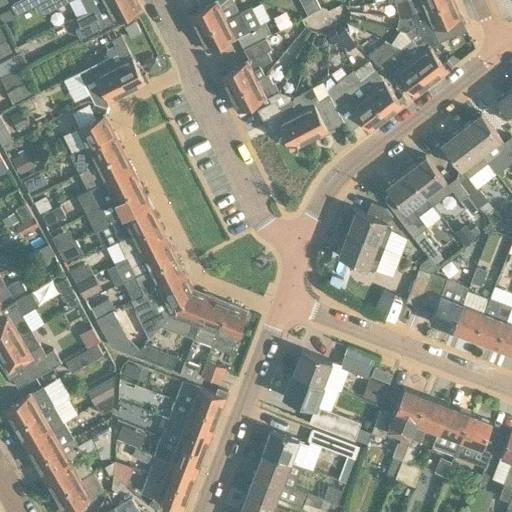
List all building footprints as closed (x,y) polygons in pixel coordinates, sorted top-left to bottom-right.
[(38,4),(46,0),(19,0),(10,5),(12,8),(0,13),(0,15),(3,22),(38,4)] [(46,0),(38,4),(43,15),(69,2),(72,0),(46,0)] [(77,18),(88,13),(114,0),(72,0),(69,2),(77,18)] [(136,0),(114,0),(88,13),(92,22),(75,31),(79,40),(141,9),(136,0)] [(199,33),(230,17),(240,12),(233,0),(216,0),(189,14),(199,33)] [(299,0),(308,15),(319,9),(314,0),(299,0)] [(417,14),(448,0),(394,0),(396,3),(407,7),(410,6),(413,13),(417,14)] [(418,34),(421,33),(461,16),(453,0),(448,0),(417,14),(413,13),(413,14),(411,15),(415,25),(406,31),(418,34)] [(230,17),(199,33),(208,50),(214,47),(215,47),(237,35),(243,46),(270,32),(264,21),(269,19),(261,3),(253,7),(252,6),(240,12),(230,17)] [(421,33),(426,40),(436,36),(439,42),(467,29),(461,16),(421,33)] [(130,38),(141,32),(136,21),(125,27),(130,38)] [(346,50),(346,51),(357,43),(356,43),(345,29),(338,34),(346,50)] [(426,40),(421,33),(418,34),(406,31),(405,31),(412,39),(400,48),(406,51),(430,82),(448,68),(426,40)] [(339,50),(346,50),(338,34),(330,36),(332,44),(339,50)] [(109,57),(127,92),(145,83),(121,35),(111,40),(114,46),(105,51),(108,57),(109,57)] [(317,45),(322,48),(327,45),(327,39),(321,36),(316,39),(317,45)] [(262,76),(264,74),(260,65),(271,59),(267,50),(271,48),(265,37),(244,48),(249,59),(219,74),(229,92),(262,76)] [(6,42),(0,45),(0,57),(12,52),(6,42)] [(415,94),(430,82),(406,51),(400,48),(387,58),(415,94)] [(108,102),(127,92),(109,57),(108,57),(78,73),(83,83),(96,77),(100,86),(88,92),(94,103),(106,108),(108,102)] [(0,75),(1,78),(20,68),(14,58),(0,64),(0,75)] [(360,83),(385,116),(402,104),(369,60),(354,72),(360,83)] [(7,89),(25,79),(20,69),(2,79),(7,89)] [(365,132),(385,116),(360,83),(354,72),(328,92),(329,93),(326,95),(334,114),(335,118),(338,124),(343,121),(350,130),(359,123),(365,132)] [(278,91),(279,89),(278,88),(274,81),(272,82),(268,73),(265,75),(264,74),(262,76),(229,92),(238,110),(268,96),(273,94),(278,91)] [(14,103),(36,92),(30,82),(9,93),(14,103)] [(334,114),(326,95),(319,99),(312,85),(293,95),(291,103),(308,139),(329,128),(338,124),(335,118),(334,114)] [(511,87),(496,99),(511,119),(511,87)] [(291,103),(293,95),(279,91),(279,89),(278,91),(273,94),(268,96),(271,101),(257,108),(270,132),(279,128),(290,148),(308,139),(291,103)] [(104,115),(106,108),(94,103),(92,110),(89,104),(72,112),(80,127),(76,129),(84,146),(113,132),(104,115)] [(20,111),(10,116),(18,131),(28,126),(20,111)] [(511,135),(503,141),(480,112),(462,126),(482,152),(488,161),(495,170),(509,159),(511,162),(511,135)] [(0,143),(1,146),(13,140),(0,115),(0,143)] [(487,161),(488,161),(482,152),(462,126),(441,142),(476,187),(468,193),(479,207),(488,200),(479,188),(497,174),(487,161)] [(82,170),(122,150),(113,132),(84,146),(85,147),(70,155),(79,172),(82,170)] [(29,150),(12,159),(20,174),(37,165),(29,150)] [(90,188),(131,167),(122,150),(82,170),(79,172),(87,189),(90,188)] [(479,207),(468,193),(456,177),(448,183),(425,154),(407,168),(428,194),(434,204),(452,189),(471,213),(479,207)] [(3,161),(0,162),(0,174),(9,170),(3,161)] [(100,205),(140,184),(131,167),(90,188),(87,189),(88,190),(77,195),(85,213),(100,205)] [(418,216),(434,204),(428,194),(407,168),(385,185),(396,199),(422,230),(427,226),(418,216)] [(29,192),(40,186),(35,176),(24,181),(29,192)] [(108,223),(149,203),(140,184),(100,205),(85,213),(95,231),(108,223)] [(40,212),(51,206),(46,196),(34,202),(40,212)] [(389,204),(429,256),(436,264),(444,258),(422,230),(396,199),(389,204)] [(377,245),(384,248),(391,228),(383,225),(385,220),(393,215),(386,206),(370,200),(366,211),(355,207),(346,232),(377,245)] [(23,221),(33,215),(25,202),(15,208),(23,221)] [(120,239),(158,220),(149,203),(108,223),(95,231),(103,248),(117,241),(120,239)] [(48,226),(57,220),(66,216),(60,205),(42,215),(48,226)] [(13,212),(1,219),(6,228),(18,220),(13,212)] [(23,234),(39,225),(33,216),(18,225),(23,234)] [(511,231),(511,220),(506,219),(505,222),(500,221),(499,229),(504,230),(511,231)] [(126,259),(167,238),(158,220),(120,239),(117,241),(126,259)] [(475,237),(475,236),(480,232),(475,225),(470,229),(465,224),(453,233),(463,246),(475,237)] [(59,251),(74,242),(68,230),(52,238),(59,251)] [(375,270),(384,248),(377,245),(346,232),(337,255),(375,270)] [(136,276),(176,256),(167,238),(126,259),(114,264),(124,283),(136,276)] [(74,242),(59,251),(64,262),(80,253),(74,242)] [(37,264),(54,255),(48,243),(31,253),(37,264)] [(132,299),(185,273),(176,256),(136,276),(124,283),(132,299)] [(419,267),(431,272),(432,272),(439,267),(436,264),(429,256),(420,263),(419,267)] [(78,285),(95,275),(88,261),(71,270),(78,285)] [(482,286),(488,270),(476,266),(470,281),(482,286)] [(419,305),(431,272),(419,268),(406,300),(419,305)] [(170,315),(194,290),(185,273),(132,299),(150,337),(160,326),(170,315)] [(343,279),(331,274),(328,283),(339,288),(343,279)] [(0,310),(2,310),(0,306),(0,302),(1,302),(0,301),(11,295),(0,275),(0,310)] [(95,275),(78,285),(84,296),(102,287),(95,275)] [(66,277),(55,283),(68,308),(79,302),(66,277)] [(453,330),(463,303),(470,287),(447,278),(441,294),(440,294),(430,320),(453,330)] [(388,312),(396,294),(384,289),(376,307),(388,312)] [(193,339),(209,296),(194,290),(170,315),(160,326),(193,339)] [(216,333),(227,303),(209,296),(193,339),(212,346),(216,333)] [(113,310),(115,309),(109,298),(90,307),(96,319),(113,310)] [(496,346),(506,319),(511,305),(500,300),(494,315),(485,311),(474,338),(496,346)] [(0,349),(32,331),(22,313),(16,302),(2,310),(0,310),(0,349)] [(216,333),(212,346),(231,353),(247,310),(227,303),(216,333)] [(474,338),(485,311),(463,303),(453,330),(474,338)] [(113,310),(96,319),(102,330),(102,331),(119,323),(113,310)] [(511,321),(506,319),(496,346),(511,352),(511,321)] [(87,348),(100,340),(92,327),(79,334),(87,348)] [(32,331),(0,349),(0,355),(6,366),(2,368),(9,380),(22,373),(27,382),(61,362),(53,348),(45,353),(32,331)] [(72,372),(103,355),(97,344),(66,361),(72,372)] [(173,369),(177,357),(147,345),(142,357),(173,369)] [(292,374),(324,385),(333,361),(301,350),(292,374)] [(368,374),(372,365),(344,354),(340,366),(369,377),(370,375),(368,374)] [(195,379),(200,366),(185,359),(179,373),(195,379)] [(221,383),(227,368),(206,360),(200,375),(221,383)] [(141,368),(126,362),(121,374),(137,380),(141,368)] [(368,374),(370,375),(389,382),(392,372),(372,365),(368,374)] [(316,405),(324,385),(292,374),(284,396),(314,408),(309,421),(354,438),(361,421),(316,405)] [(94,404),(96,403),(113,393),(114,375),(87,390),(94,404)] [(381,403),(387,385),(369,378),(362,396),(381,403)] [(174,400),(218,417),(228,391),(218,387),(215,393),(182,380),(174,400)] [(14,428),(49,407),(53,405),(43,386),(3,409),(14,428)] [(388,429),(402,434),(411,438),(426,397),(403,388),(393,414),(380,409),(371,433),(384,438),(388,429)] [(113,393),(96,403),(101,414),(112,409),(113,393)] [(437,432),(448,406),(426,397),(411,438),(408,445),(402,459),(413,464),(427,428),(437,432)] [(211,435),(218,417),(174,400),(172,408),(165,405),(161,416),(169,419),(211,435)] [(460,441),(471,414),(448,406),(437,432),(432,446),(454,454),(459,441),(460,441)] [(24,445),(63,422),(58,413),(54,415),(49,407),(14,428),(24,445)] [(471,414),(460,441),(482,449),(492,422),(471,414)] [(204,453),(211,435),(169,419),(161,416),(157,425),(165,428),(161,437),(166,439),(204,453)] [(34,462),(74,439),(63,422),(24,445),(34,462)] [(124,442),(129,428),(122,425),(116,439),(124,442)] [(97,448),(110,441),(111,431),(110,429),(109,428),(92,437),(97,448)] [(263,450),(301,464),(309,445),(299,441),(300,439),(271,428),(263,450)] [(313,428),(308,441),(354,459),(359,446),(313,428)] [(504,511),(507,505),(511,493),(511,430),(510,430),(500,457),(511,461),(502,483),(504,484),(494,508),(504,511)] [(83,456),(97,448),(92,437),(77,446),(74,439),(34,462),(44,479),(83,456)] [(197,473),(204,453),(166,439),(161,437),(158,446),(155,455),(135,447),(135,448),(155,456),(197,473)] [(97,448),(100,459),(109,457),(110,441),(97,448)] [(408,445),(399,442),(397,441),(391,455),(393,456),(402,459),(408,445)] [(190,490),(197,473),(155,456),(135,448),(131,457),(151,465),(147,474),(161,480),(190,490)] [(293,486),(301,464),(263,450),(254,473),(283,483),(293,486)] [(54,497),(94,474),(83,456),(44,479),(54,497)] [(446,476),(451,461),(439,457),(434,472),(437,473),(445,476),(446,476)] [(109,476),(113,473),(115,461),(104,467),(109,476)] [(113,473),(112,489),(116,493),(126,485),(113,473)] [(323,497),(293,486),(283,483),(254,473),(246,495),(282,508),(282,507),(275,505),(278,496),(302,505),(304,502),(331,511),(334,511),(338,502),(323,497)] [(94,474),(54,497),(59,506),(60,506),(63,511),(77,511),(79,511),(76,506),(92,497),(91,497),(103,490),(94,474)] [(183,509),(190,490),(161,480),(147,474),(140,493),(183,509)] [(338,502),(342,490),(327,484),(323,497),(338,502)] [(287,511),(289,511),(282,508),(246,495),(239,511),(287,511)] [(115,511),(139,511),(132,498),(115,508),(115,511)]
